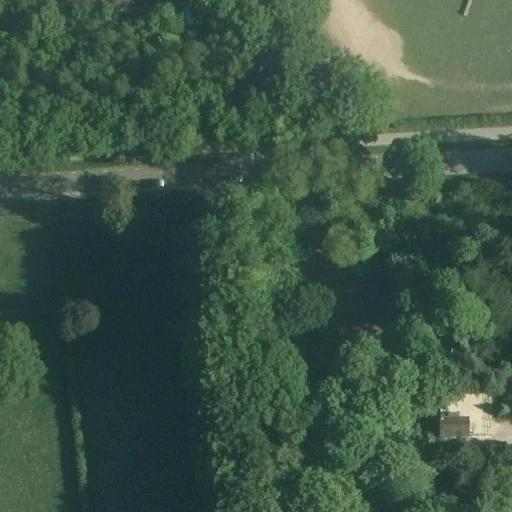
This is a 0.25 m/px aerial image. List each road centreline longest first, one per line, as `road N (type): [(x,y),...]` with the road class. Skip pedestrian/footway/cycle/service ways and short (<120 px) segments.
road 1 (tertiary): [(511,159),(0,186)]
road 2 (track): [(262,0),(272,145)]
